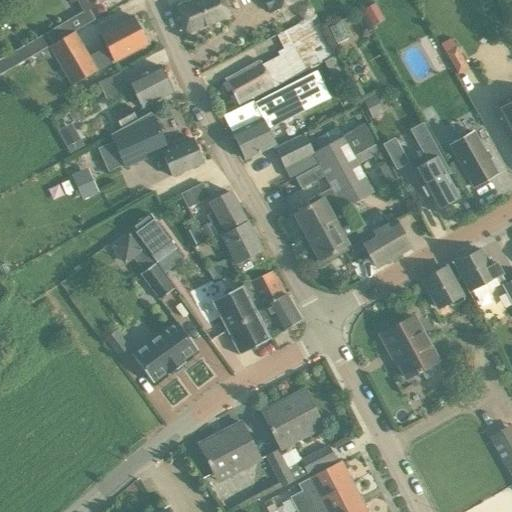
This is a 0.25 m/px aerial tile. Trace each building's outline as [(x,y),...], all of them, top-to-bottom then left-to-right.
[(68,0),(70,3),(76,0),(83,11),(103,0),(68,0)] [(222,1),(225,0),(261,0),(268,14),(299,0),(198,0),(177,9),(187,34),(229,16),(222,1)] [(375,4),(364,10),(373,26),(384,20),(375,4)] [(303,20),(310,19),(312,11),(307,6),(299,8),(297,15),(303,20)] [(134,21),(132,16),(98,34),(105,47),(88,57),(96,71),(114,61),(146,44),(142,35),(143,30),(139,23),(134,21)] [(270,62),(262,67),(273,89),(295,77),(324,62),(335,57),(337,55),(316,16),(279,35),(290,55),(274,64),(270,62)] [(330,24),(339,41),(351,35),(343,18),(330,24)] [(46,33),(46,35),(52,45),(74,32),(67,21),(46,33)] [(54,55),(71,85),(96,71),(88,57),(74,32),(52,45),(49,47),(54,55)] [(0,59),(0,75),(39,52),(49,47),(52,45),(46,35),(46,33),(0,59)] [(452,38),(440,44),(445,53),(457,47),(452,38)] [(49,47),(39,52),(44,61),(54,55),(49,47)] [(445,53),(457,74),(468,68),(457,47),(445,53)] [(335,57),(324,62),(333,80),(344,74),(335,57)] [(259,62),(224,80),(238,108),(273,89),(262,67),(259,62)] [(141,107),(171,93),(158,66),(128,80),(141,107)] [(119,73),(98,83),(104,95),(119,88),(125,85),(119,73)] [(268,130),(329,99),(316,73),(254,104),(253,103),(224,117),(245,160),(275,145),(268,130)] [(383,115),(375,96),(363,101),(372,120),(383,115)] [(511,147),(511,102),(493,113),(511,147)] [(120,128),(135,119),(129,108),(113,116),(120,128)] [(172,176),(203,163),(192,138),(166,149),(150,112),(111,135),(125,167),(161,151),(172,176)] [(58,128),(71,152),(85,144),(73,121),(58,128)] [(412,171),(435,213),(459,200),(446,177),(450,175),(423,125),(411,132),(428,162),(412,171)] [(343,209),(373,193),(355,161),(378,149),(366,126),(343,139),(319,152),(314,154),(319,164),(325,176),(343,209)] [(325,134),(313,140),(319,152),(343,139),(337,127),(325,134)] [(498,174),(474,133),(450,148),(457,160),(470,183),(473,188),(498,174)] [(285,168),(314,154),(304,135),(275,151),(285,168)] [(384,142),(397,168),(410,162),(397,136),(384,142)] [(107,170),(120,166),(112,142),(99,146),(107,170)] [(314,154),(285,168),(290,179),(294,177),(319,164),(314,154)] [(457,160),(450,164),(463,187),(470,183),(457,160)] [(319,164),(294,177),(301,189),(325,176),(319,164)] [(81,200),(93,195),(83,170),(71,175),(81,200)] [(188,208),(209,196),(202,183),(181,194),(188,208)] [(293,215),(306,238),(335,222),(329,212),(340,206),(331,189),(307,202),(309,206),(293,215)] [(205,241),(245,221),(231,192),(208,203),(213,213),(206,216),(209,223),(199,228),(205,241)] [(360,245),(340,206),(329,212),(335,222),(306,238),(319,262),(334,254),(336,257),(360,245)] [(175,248),(149,214),(130,228),(155,263),(175,248)] [(375,269),(411,251),(396,222),(370,236),(363,221),(353,227),(375,269)] [(247,223),(221,236),(226,245),(235,263),(261,249),(247,223)] [(141,251),(129,234),(113,246),(125,263),(132,257),(141,251)] [(141,251),(132,257),(143,272),(153,265),(142,250),(141,251)] [(471,291),(502,274),(496,263),(489,267),(479,250),(455,263),(471,291)] [(223,262),(206,268),(213,280),(228,275),(223,262)] [(172,290),(153,265),(143,272),(140,274),(159,300),(172,290)] [(454,307),(463,302),(445,268),(435,273),(434,271),(424,276),(425,279),(422,281),(437,309),(451,302),(454,307)] [(243,285),(257,310),(285,294),(273,270),(243,285)] [(511,281),(501,288),(511,307),(511,308),(511,310),(511,281)] [(243,286),(211,302),(238,355),(270,339),(243,286)] [(300,320),(285,294),(257,310),(264,324),(273,318),(281,332),(300,320)] [(419,372),(436,363),(413,319),(379,336),(388,353),(390,352),(404,380),(415,375),(416,376),(420,374),(419,372)] [(176,322),(131,356),(152,383),(168,371),(169,373),(168,374),(169,375),(184,364),(183,363),(182,363),(181,362),(197,350),(176,322)] [(115,332),(105,339),(119,359),(129,351),(115,332)] [(0,381),(20,364),(8,350),(0,356),(0,381)] [(301,438),(322,427),(303,390),(286,398),(288,401),(278,406),(277,404),(262,411),(277,442),(298,431),(301,438)] [(239,470),(259,460),(240,423),(222,432),(224,434),(215,439),(213,436),(198,444),(213,474),(235,463),(239,470)] [(511,432),(493,443),(511,477),(511,432)] [(293,449),(280,456),(286,468),(293,480),(307,473),(334,459),(329,448),(328,446),(300,461),(293,449)] [(293,480),(286,468),(277,451),(266,457),(281,486),(293,480)] [(289,497),(297,511),(298,511),(352,484),(341,462),(298,484),(301,491),(289,497)] [(352,484),(298,511),(350,511),(363,505),(352,484)]
